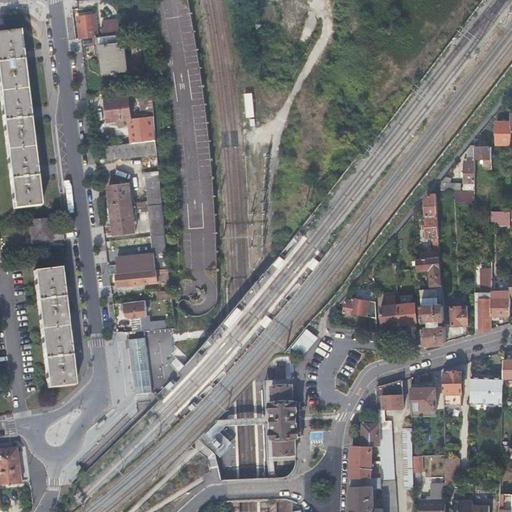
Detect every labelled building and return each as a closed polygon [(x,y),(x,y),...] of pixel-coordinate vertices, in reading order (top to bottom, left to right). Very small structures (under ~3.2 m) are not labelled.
[(153,0),(156,13),(151,15),(161,63),(166,95),(171,135),(178,194),(180,222),(182,256),(180,276),(178,279),(176,283),(174,287),(173,293),(173,299),(176,305),(179,310),(183,313),(188,316),(193,317),(197,317),(203,316),(209,314),(213,311),(216,308),(218,304),(219,301),(221,296),(222,261),(221,240),(220,220),(218,197),(216,173),(207,104),(204,81),(194,28),(188,0),(153,0)] [(94,14),(77,17),(80,39),(94,37),(97,37),(94,14)] [(102,36),(121,34),(120,29),(117,29),(117,20),(103,21),(104,31),(102,31),(102,36)] [(20,30),(0,32),(0,95),(13,209),(40,205),(20,30)] [(102,36),(97,37),(94,37),(96,55),(101,55),(103,73),(102,73),(102,74),(112,73),(112,74),(116,73),(116,72),(128,71),(128,69),(127,69),(124,42),(125,42),(123,33),(121,34),(102,36)] [(156,140),(152,85),(108,91),(109,97),(105,98),(107,121),(128,118),(131,143),(156,140)] [(247,117),(255,117),(254,93),(246,93),(247,117)] [(510,144),(510,122),(496,122),(496,144),(510,144)] [(105,160),(157,153),(156,140),(131,143),(103,146),(105,160)] [(474,146),(475,144),(471,144),(467,149),(467,158),(464,158),(464,181),(462,190),(474,190),(475,183),(475,167),(475,158),(475,156),(474,156),(474,146)] [(491,167),(491,146),(474,146),(474,156),(475,156),(475,158),(475,167),(482,167),(482,165),(485,167),(491,167)] [(148,205),(160,204),(158,170),(145,171),(147,200),(148,205)] [(442,190),(462,190),(462,181),(442,180),(442,190)] [(108,186),(111,210),(132,207),(129,183),(108,186)] [(429,195),(425,199),(426,216),(437,216),(436,194),(429,195)] [(155,235),(165,234),(162,203),(160,204),(160,209),(153,209),(155,235)] [(148,211),(151,236),(155,235),(153,209),(160,209),(160,204),(148,205),(148,211)] [(132,207),(111,210),(113,234),(134,231),(132,207)] [(510,223),(510,212),(491,212),(491,223),(493,223),(508,223),(510,223)] [(420,253),(420,259),(440,257),(437,216),(426,216),(428,238),(433,237),(434,252),(420,253)] [(50,218),(29,219),(31,243),(51,242),(50,218)] [(14,220),(0,220),(0,235),(15,234),(14,220)] [(508,223),(493,223),(493,237),(508,237),(508,223)] [(157,269),(168,268),(165,234),(155,235),(157,269)] [(117,257),(118,273),(157,269),(155,235),(151,236),(152,253),(117,257)] [(420,259),(417,259),(418,270),(430,269),(432,286),(443,285),(440,257),(420,259)] [(61,267),(34,271),(47,388),(75,384),(61,267)] [(118,286),(169,280),(168,268),(157,269),(118,273),(116,274),(118,286)] [(479,332),(492,328),(492,320),(492,315),(492,299),(491,296),(491,294),(491,292),(491,290),(491,282),(491,271),(480,271),(480,294),(475,294),(475,318),(479,318),(479,332)] [(437,289),(420,290),(420,298),(437,297),(437,289)] [(343,311),(376,318),(375,301),(350,296),(349,299),(345,298),(343,311)] [(499,315),(510,315),(510,299),(492,299),(492,315),(499,315)] [(142,330),(150,329),(149,322),(141,323),(140,316),(146,315),(144,300),(124,302),(126,315),(129,318),(132,317),(133,331),(142,330)] [(398,304),(400,325),(417,323),(415,303),(398,304)] [(382,326),(400,325),(398,304),(381,306),(382,326)] [(423,327),(423,332),(425,348),(446,341),(445,325),(441,326),(441,321),(444,320),(443,306),(443,304),(421,306),(423,322),(427,322),(427,327),(423,327)] [(451,306),(443,306),(444,320),(445,323),(452,322),(452,324),(461,323),(461,322),(468,321),(466,304),(451,305),(451,306)] [(305,334),(315,342),(319,337),(309,329),(305,334)] [(416,333),(416,345),(425,348),(423,332),(416,333)] [(294,348),(303,356),(309,349),(315,342),(305,334),(294,348)] [(145,337),(129,339),(130,350),(132,361),(133,372),(135,389),(136,393),(152,390),(152,386),(149,370),(148,359),(147,348),(145,337)] [(444,371),(444,393),(462,393),(462,371),(444,371)] [(470,403),(503,404),(503,399),(503,385),(504,377),(471,376),(470,403)] [(378,387),(379,408),(404,407),(404,379),(378,387)] [(272,401),(271,401),(271,402),(271,406),(271,410),(271,411),(272,411),(272,421),(273,427),(272,427),(272,436),(274,436),(274,454),(295,453),(295,449),(295,446),(295,442),(295,438),(295,435),(302,435),(302,432),(301,432),(301,429),(302,429),(302,426),(301,426),(301,420),(300,410),(301,410),(301,406),(300,406),(300,403),(301,403),(301,400),(294,400),(294,398),(293,398),(293,394),(293,390),(293,386),(293,384),(272,385),(272,401)] [(411,387),(412,409),(437,409),(436,387),(411,387)] [(383,511),(396,511),(393,420),(385,420),(385,415),(379,416),(380,424),(380,429),(381,446),(382,467),(382,476),(382,480),(383,487),(383,489),(383,504),(384,507),(383,511)] [(380,429),(380,424),(364,424),(362,445),(373,445),(381,446),(380,429)] [(423,456),(414,456),(413,428),(404,428),(405,489),(415,489),(415,471),(424,471),(423,456)] [(353,444),(351,477),(371,476),(382,476),(382,467),(372,467),(373,445),(362,445),(353,444)] [(0,483),(20,482),(16,449),(13,447),(0,448),(0,483)] [(446,478),(459,479),(459,459),(445,459),(446,478)] [(383,511),(384,507),(369,508),(367,506),(373,499),(372,494),(374,490),(374,487),(383,487),(382,480),(382,476),(371,476),(351,477),(350,511),(383,511)] [(511,511),(511,493),(500,493),(499,511),(511,511)] [(419,511),(445,511),(446,499),(419,499),(419,511)] [(472,501),(453,500),(453,511),(488,511),(489,505),(472,505),(472,501)] [(274,511),(275,501),(261,501),(260,511),(274,511)] [(239,511),(239,502),(226,502),(226,511),(239,511)]
